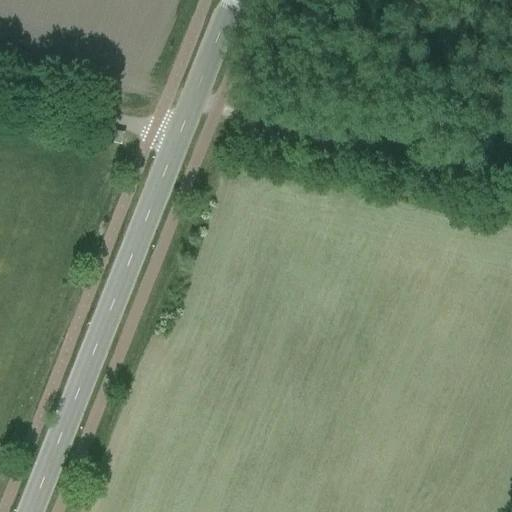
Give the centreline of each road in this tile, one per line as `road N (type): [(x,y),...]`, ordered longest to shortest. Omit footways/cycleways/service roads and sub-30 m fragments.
road 1 (tertiary): [(32,511),(233,0)]
road 2 (track): [(180,131),(333,157)]
